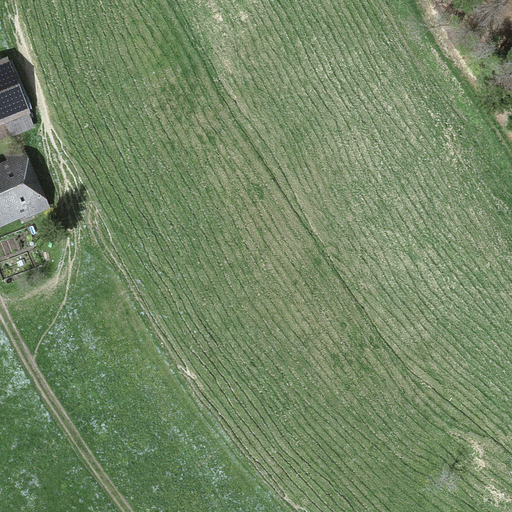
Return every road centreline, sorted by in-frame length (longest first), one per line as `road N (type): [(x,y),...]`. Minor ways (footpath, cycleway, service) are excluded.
road 1 (track): [(129,511),(59,415),(0,301)]
road 2 (track): [(412,0),(511,154)]
